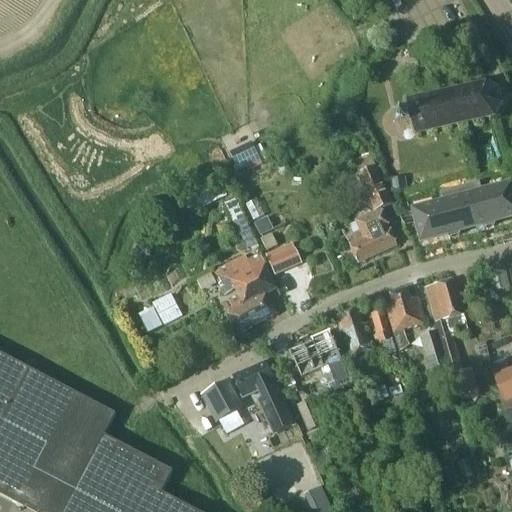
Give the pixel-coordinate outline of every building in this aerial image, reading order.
[(496,119),(504,107),(500,92),(487,84),(407,102),(409,114),(398,117),(401,129),(412,127),(415,138),(496,119)] [(261,162),(252,144),(231,154),(239,172),(261,162)] [(354,165),(359,176),(357,176),(373,213),(393,204),(376,167),(375,167),(370,157),(354,165)] [(412,204),(414,212),(422,242),(448,235),(449,239),(459,236),(458,232),(483,226),(484,229),(494,227),(493,223),(511,217),(511,188),(511,185),(481,194),(478,184),(442,194),(444,203),(433,207),(430,199),(412,204)] [(213,186),(191,201),(198,211),(220,197),(213,186)] [(398,246),(381,211),(356,222),(361,232),(346,239),(358,264),(398,246)] [(255,225),(261,238),(273,232),(267,219),(255,225)] [(271,235),(261,240),(267,252),(277,248),(271,235)] [(275,276),(302,264),(295,249),(295,250),(292,245),(266,256),(275,276)] [(238,336),(277,315),(266,295),(276,290),(260,256),(248,262),(245,256),(213,273),(225,297),(236,291),(241,301),(237,302),(235,299),(222,306),(238,336)] [(495,300),(493,292),(511,288),(506,267),(489,271),(489,273),(480,275),(486,301),(495,300)] [(457,403),(478,397),(472,370),(462,373),(452,338),(469,333),(464,316),(465,316),(454,281),(425,289),(435,324),(446,361),(457,403)] [(411,301),(408,290),(390,295),(393,306),(386,308),(398,350),(409,346),(404,331),(426,325),(418,299),(411,301)] [(175,296),(140,312),(151,333),(185,317),(175,296)] [(348,358),(371,351),(358,310),(334,318),(339,333),(340,332),(348,358)] [(372,316),(378,336),(373,338),(376,348),(384,345),(387,358),(396,355),(383,313),(372,316)] [(342,361),(329,331),(311,339),(313,343),(290,353),(301,379),(329,367),(336,385),(348,379),(340,362),(342,361)] [(429,372),(446,367),(436,332),(419,337),(429,372)] [(0,496),(30,511),(196,511),(162,494),(173,473),(105,437),(116,416),(0,354),(0,496)] [(511,370),(509,372),(505,359),(490,365),(493,377),(506,412),(511,409),(511,370)] [(243,398),(256,392),(260,400),(257,402),(273,437),(295,426),(274,384),(265,364),(234,379),(243,398)] [(201,396),(217,424),(242,409),(227,381),(201,396)] [(309,433),(324,426),(312,401),(298,407),(309,433)] [(511,411),(502,414),(506,426),(511,423),(511,411)]
